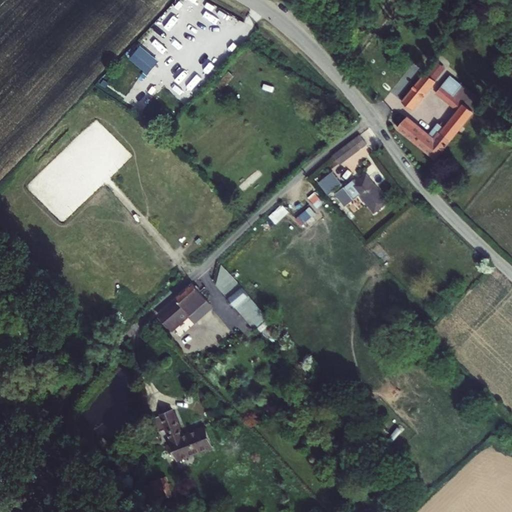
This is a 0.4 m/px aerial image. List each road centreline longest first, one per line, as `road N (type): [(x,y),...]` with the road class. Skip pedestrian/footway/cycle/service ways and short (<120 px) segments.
road 1 (residential): [(145,318),(371,119)]
road 2 (unclassified): [(371,119),(433,198),(511,276)]
road 3 (unclassified): [(247,0),(304,41),(371,119)]
